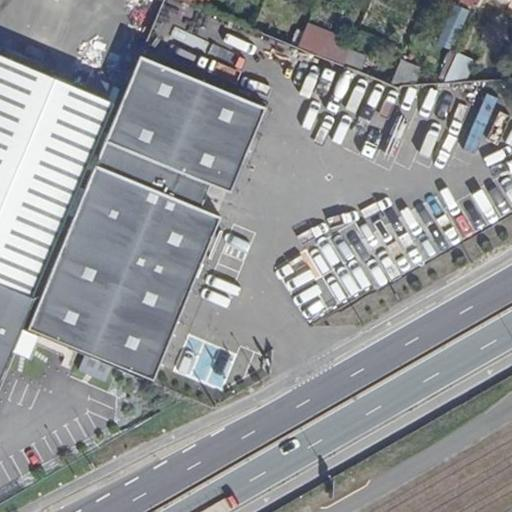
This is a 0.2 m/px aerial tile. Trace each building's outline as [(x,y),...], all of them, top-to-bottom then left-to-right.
[(480,0),(461,0),(461,1),(477,8),(480,0)] [(300,13),(290,9),(282,25),(293,30),(300,13)] [(322,55),(344,64),(351,49),(329,40),(322,55)] [(351,49),(344,64),(362,72),(369,56),(351,49)] [(475,60),(459,53),(446,82),(466,80),(475,60)] [(0,384),(25,327),(119,103),(2,54),(0,57),(0,384)] [(268,108),(140,54),(119,103),(25,327),(155,382),(223,218),(202,209),(109,170),(119,147),(211,185),(232,194),(268,108)] [(420,68),(402,60),(391,84),(418,83),(420,68)] [(202,209),(211,185),(119,147),(109,170),(202,209)]
